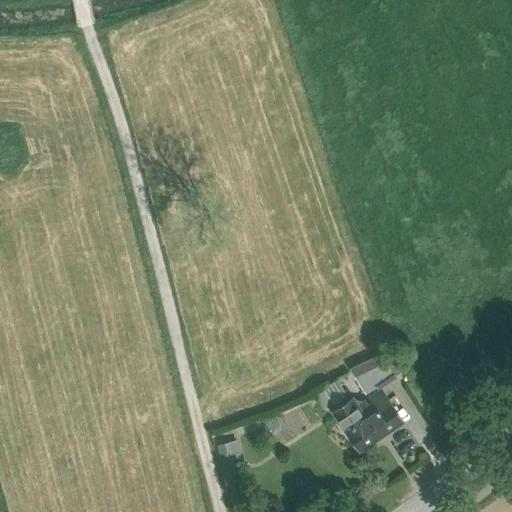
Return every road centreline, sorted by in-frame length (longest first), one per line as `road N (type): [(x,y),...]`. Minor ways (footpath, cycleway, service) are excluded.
road 1 (track): [(81,0),(124,133),(221,511)]
road 2 (tertiary): [(511,440),(415,511)]
